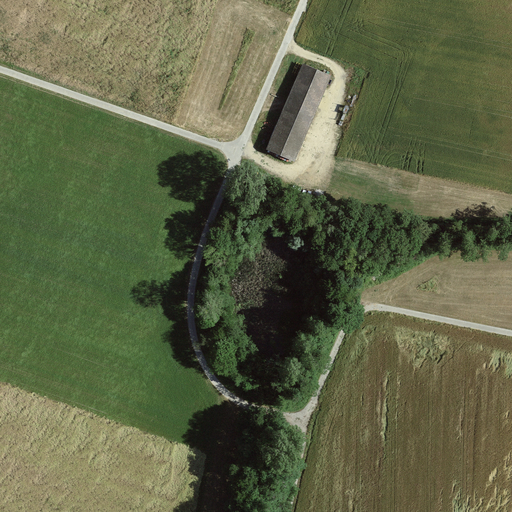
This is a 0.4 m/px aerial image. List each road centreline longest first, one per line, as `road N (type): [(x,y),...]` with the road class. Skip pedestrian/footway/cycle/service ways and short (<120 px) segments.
road 1 (track): [(286,511),(305,425),(228,397),(202,364),(191,315),(194,269),(302,0)]
road 2 (track): [(511,336),(359,306),(305,425)]
road 3 (track): [(236,153),(0,70)]
